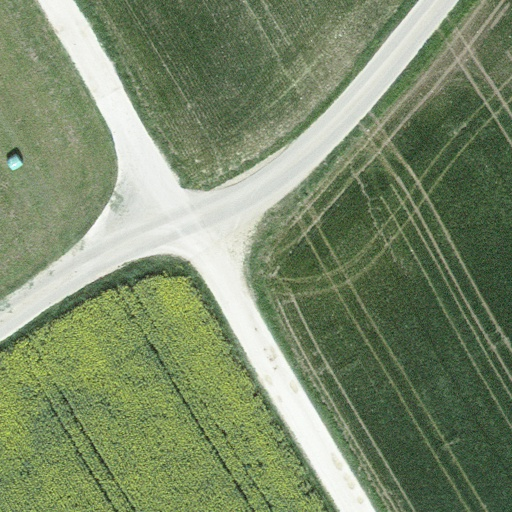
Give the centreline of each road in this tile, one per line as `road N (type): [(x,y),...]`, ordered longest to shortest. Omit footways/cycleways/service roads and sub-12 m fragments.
road 1 (track): [(359,511),(57,0)]
road 2 (track): [(190,223),(269,185),(332,130),(436,0)]
road 3 (track): [(190,223),(85,267),(0,322)]
